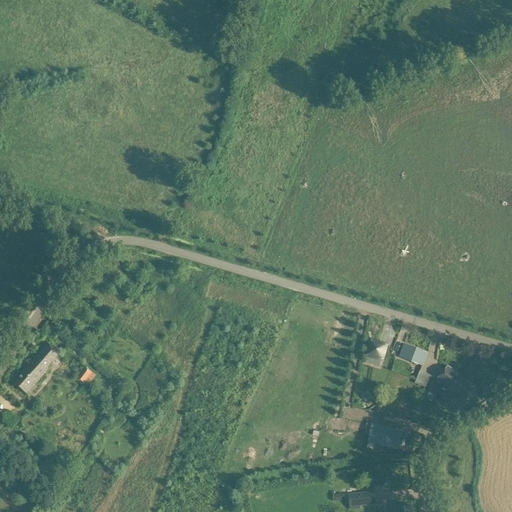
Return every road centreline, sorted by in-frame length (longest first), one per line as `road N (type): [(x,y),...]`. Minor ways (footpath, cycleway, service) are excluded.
road 1 (tertiary): [(0,367),(66,273),(92,247),(128,239),(511,347)]
road 2 (unclassified): [(423,511),(422,465),(431,441),(511,390)]
road 3 (track): [(113,240),(0,203)]
